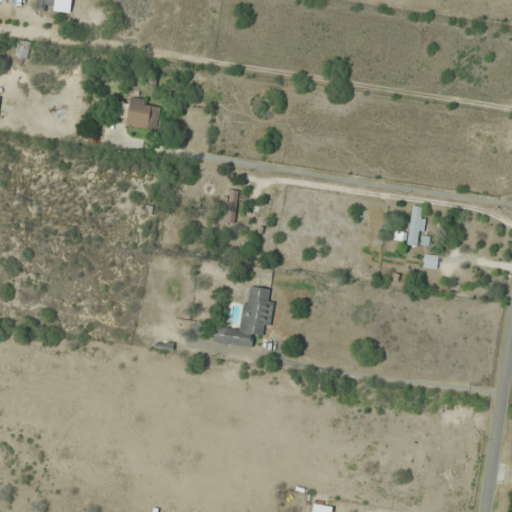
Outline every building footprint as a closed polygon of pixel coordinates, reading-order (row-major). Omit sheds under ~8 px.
[(36,0),(35,10),(71,14),(72,0),(36,0)] [(29,59),(30,42),(18,41),(17,58),(29,59)] [(129,106),(116,104),(113,124),(158,131),(162,105),(130,100),(129,106)] [(237,193),(231,192),(228,222),(234,223),(237,193)] [(425,208),(412,206),(408,235),(398,233),(397,242),(420,245),(425,208)] [(437,270),(438,256),(425,255),(423,269),(437,270)] [(252,348),(254,336),(263,337),(264,327),(270,328),(274,301),(268,300),(269,290),(248,287),(241,331),(215,327),(213,343),(252,348)]
